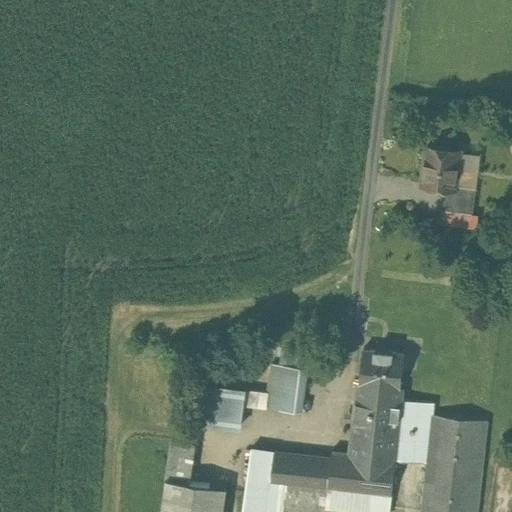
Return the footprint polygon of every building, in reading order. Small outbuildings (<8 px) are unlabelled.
[(458,149),(427,145),(422,182),(443,185),(454,186),(454,184),(458,149)] [(475,187),(454,184),(454,186),(443,185),(440,208),(471,212),(475,187)] [(403,351),(363,347),(358,400),(354,400),(349,451),(396,456),(402,399),(399,398),(403,351)] [(307,366),(272,362),(268,391),(268,392),(281,393),(279,408),(300,411),(307,366)] [(245,388),(195,382),(190,423),(239,427),(242,403),(245,388)] [(268,391),(245,388),(242,403),(267,406),(268,392),(268,391)] [(281,393),(268,392),(267,406),(279,408),(281,393)] [(434,401),(402,399),(396,456),(396,459),(427,462),(427,461),(433,413),(434,401)] [(477,511),(488,418),(433,413),(427,461),(427,462),(421,511),(477,511)] [(196,441),(172,438),(166,478),(190,481),(196,441)] [(274,450),(251,447),(247,476),(271,479),(274,450)] [(349,451),(332,449),(331,456),(274,450),(271,479),(287,481),(284,507),(326,511),(327,502),(340,503),(340,508),(373,511),(389,511),(396,459),(396,456),(349,451)] [(271,479),(247,476),(241,511),(283,511),(284,508),(284,507),(287,481),(271,479)] [(190,481),(166,478),(161,511),(222,511),(226,486),(190,481)]
